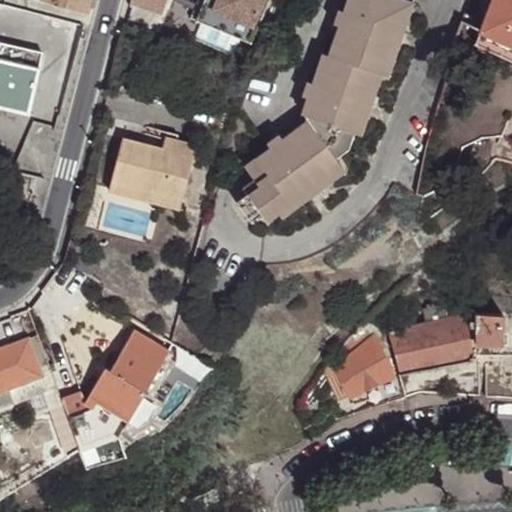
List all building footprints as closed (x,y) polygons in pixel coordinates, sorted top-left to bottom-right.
[(88,11),(90,0),(48,0),(87,11),(88,11)] [(168,0),(131,0),(131,2),(162,15),(168,0)] [(270,0),(205,0),(203,6),(258,29),(270,0)] [(240,205),(255,225),(267,217),(271,223),(283,215),(285,218),(349,172),(341,160),(352,151),(358,135),(364,137),(385,76),(390,78),(415,3),(407,0),(348,0),(345,12),(340,11),(335,25),(340,26),(330,56),(324,55),(314,85),(309,83),(305,98),(309,100),(304,114),(309,120),(284,139),(281,136),(269,145),(272,149),(247,168),(257,182),(246,190),(251,197),(240,205)] [(511,44),(511,0),(491,0),(480,30),(511,44)] [(203,6),(197,20),(252,43),(258,29),(203,6)] [(511,44),(480,30),(475,43),(511,59),(511,44)] [(0,107),(29,115),(40,68),(0,58),(0,43),(0,42),(0,107)] [(43,53),(0,42),(0,43),(0,58),(40,68),(43,53)] [(164,136),(161,149),(192,158),(196,145),(164,136)] [(110,183),(181,202),(192,158),(161,149),(121,139),(110,183)] [(178,210),(181,202),(110,183),(108,191),(178,210)] [(399,373),(480,358),(479,353),(475,314),(475,311),(447,318),(444,307),(425,311),(428,323),(389,333),(393,348),(392,348),(393,352),(399,373)] [(511,313),(475,314),(479,353),(511,352),(511,313)] [(338,371),(349,394),(394,373),(385,355),(380,345),(370,326),(335,360),(338,365),(336,367),(338,371)] [(109,371),(143,392),(168,351),(133,331),(109,371)] [(42,374),(52,369),(51,366),(38,335),(29,338),(42,374)] [(0,349),(0,360),(10,388),(16,401),(16,404),(46,394),(49,392),(42,374),(29,338),(0,349)] [(385,355),(393,352),(392,348),(390,348),(387,342),(380,345),(385,355)] [(0,360),(0,376),(5,390),(10,388),(0,360)] [(106,377),(109,371),(103,368),(99,374),(106,377)] [(46,394),(69,457),(81,449),(68,411),(62,396),(52,369),(42,374),(49,392),(46,394)] [(511,399),(511,371),(489,369),(487,397),(488,398),(488,397),(511,399)] [(124,424),(133,410),(143,392),(109,371),(106,377),(99,374),(84,400),(80,390),(62,396),(68,411),(89,403),(124,424)] [(341,398),(349,394),(338,371),(330,375),(341,398)] [(10,388),(5,390),(10,403),(16,401),(10,388)] [(0,406),(10,403),(5,390),(0,391),(0,406)] [(133,410),(146,418),(157,400),(143,392),(133,410)] [(68,411),(81,449),(89,465),(126,452),(119,431),(121,430),(124,424),(89,403),(68,411)]
